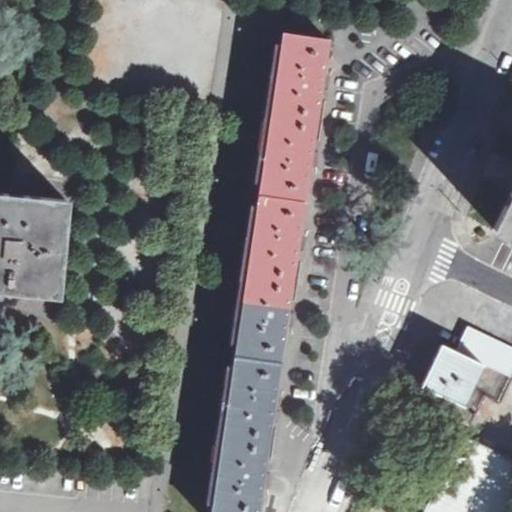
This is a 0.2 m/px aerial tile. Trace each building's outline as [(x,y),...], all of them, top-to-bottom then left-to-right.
[(283,32),(211,511),(256,511),(327,39),(283,32)] [(511,190),(494,228),(511,237),(511,190)] [(66,199),(0,192),(0,286),(57,292),(66,199)] [(463,405),(483,364),(484,364),(510,375),(510,377),(511,372),(511,346),(467,326),(462,338),(461,338),(456,349),(456,350),(441,343),(421,385),(463,405)] [(511,511),(511,458),(461,434),(423,511),(511,511)]
